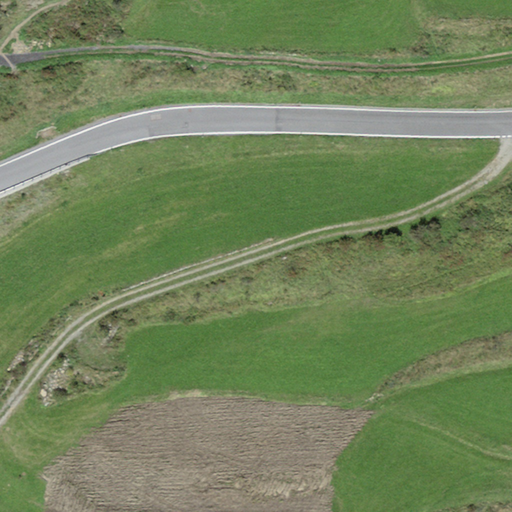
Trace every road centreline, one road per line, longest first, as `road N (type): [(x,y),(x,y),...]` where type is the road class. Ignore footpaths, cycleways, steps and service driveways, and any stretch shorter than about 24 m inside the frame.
road 1 (track): [(505,115),(483,158),(406,205),(287,229),(91,301),(57,326),(0,394)]
road 2 (tertiary): [(0,168),(132,122),(511,115)]
